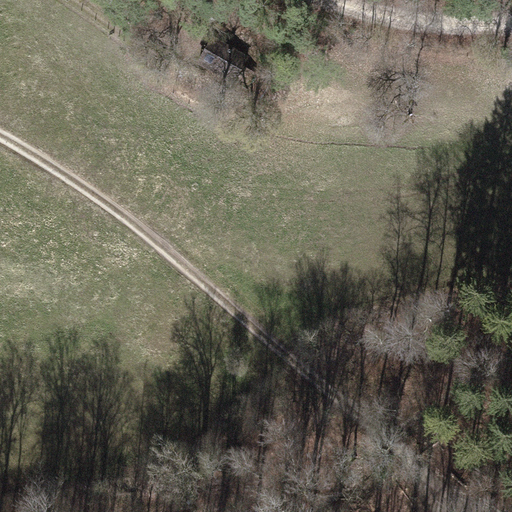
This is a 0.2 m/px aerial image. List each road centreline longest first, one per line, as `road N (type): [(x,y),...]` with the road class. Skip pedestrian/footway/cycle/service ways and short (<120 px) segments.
road 1 (track): [(445,495),(107,183),(0,135)]
road 2 (track): [(511,14),(467,19),(376,0)]
